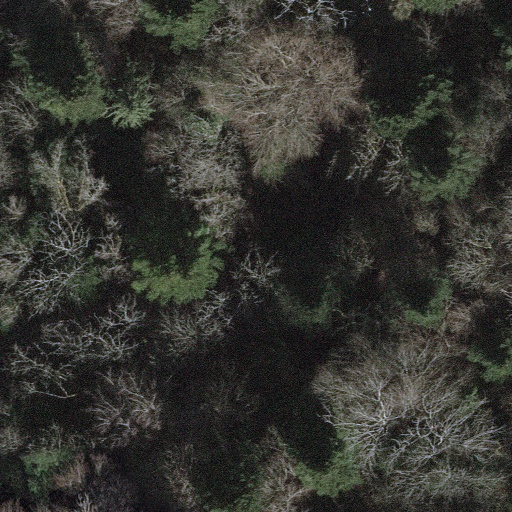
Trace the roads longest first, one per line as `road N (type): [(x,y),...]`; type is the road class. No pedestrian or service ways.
road 1 (track): [(210,239),(479,0)]
road 2 (track): [(210,239),(359,196),(511,119)]
road 3 (track): [(0,362),(210,239)]
